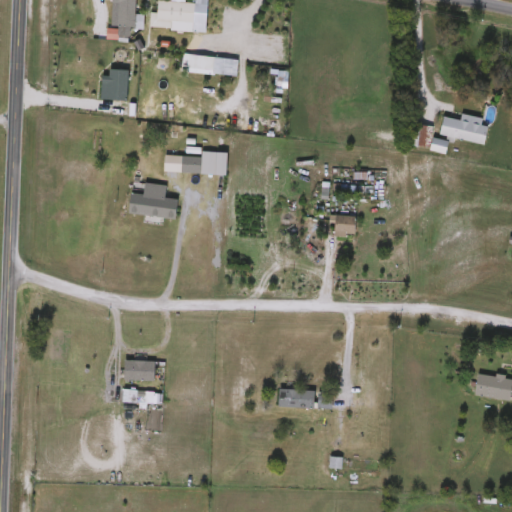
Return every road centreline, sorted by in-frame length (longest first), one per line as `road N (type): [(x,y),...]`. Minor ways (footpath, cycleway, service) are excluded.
road 1 (residential): [(8,259),(109,302),(424,308),(511,325)]
road 2 (tertiary): [(16,0),(0,453)]
